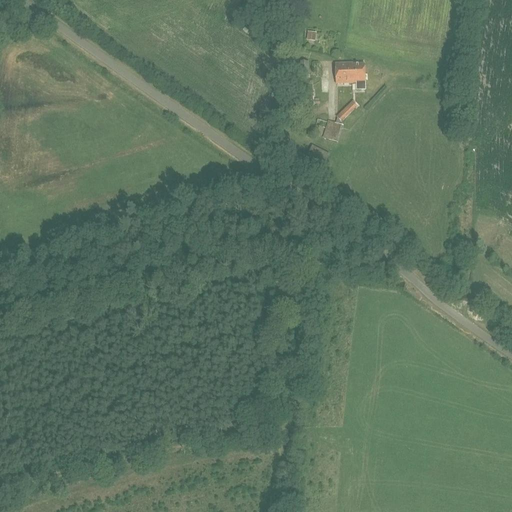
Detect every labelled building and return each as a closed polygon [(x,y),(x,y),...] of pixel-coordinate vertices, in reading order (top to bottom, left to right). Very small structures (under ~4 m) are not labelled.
[(316,34),(308,32),(306,41),(315,42),(316,34)] [(309,78),(309,63),(301,62),(300,78),(309,78)] [(365,82),(366,82),(365,65),(353,65),(353,64),(336,65),(336,85),(356,84),(356,91),(366,90),(365,82)] [(312,85),(297,87),(298,106),(314,105),(312,85)] [(323,139),(338,144),(344,127),(341,126),(341,123),(356,108),(352,103),(337,118),(338,119),(336,124),(329,122),(323,139)] [(288,162),(300,168),(305,158),(292,152),(288,162)]
